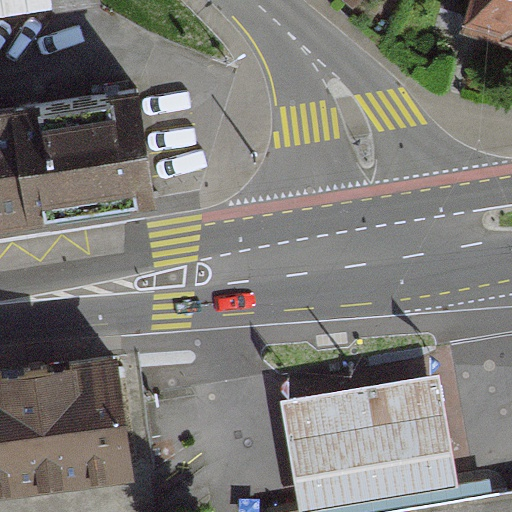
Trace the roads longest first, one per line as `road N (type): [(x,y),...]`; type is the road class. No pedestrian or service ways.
road 1 (primary): [(381,241),(0,301)]
road 2 (residential): [(249,0),(317,61),(352,116),(381,241)]
road 3 (primary): [(511,219),(381,241)]
